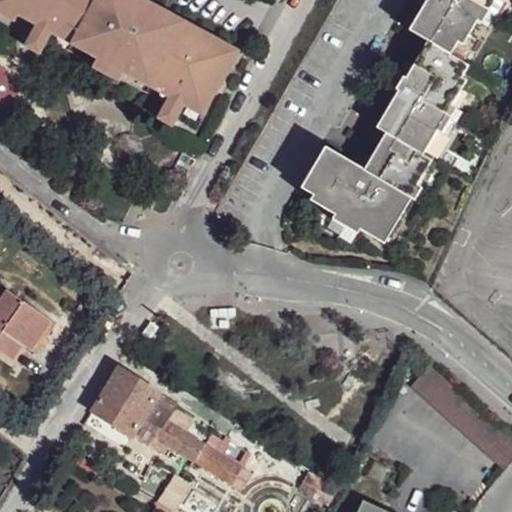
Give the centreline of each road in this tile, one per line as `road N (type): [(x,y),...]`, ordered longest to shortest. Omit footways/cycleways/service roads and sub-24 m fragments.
road 1 (residential): [(178,265),(296,280),(418,313),(511,396)]
road 2 (residential): [(178,265),(126,325),(7,511)]
road 3 (residential): [(285,25),(177,218),(178,265)]
road 4 (residential): [(0,153),(124,247),(178,265)]
